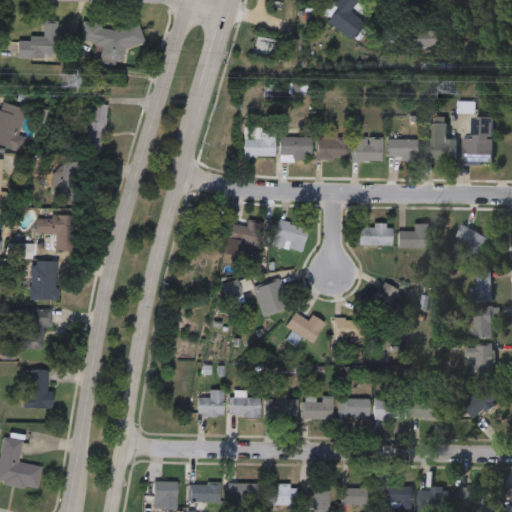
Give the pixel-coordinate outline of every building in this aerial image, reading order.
[(322,19),(334,0),(357,0),(349,12),(362,21),(351,38),(322,19)] [(139,21),(145,42),(124,48),(124,61),(102,59),(101,55),(102,42),(81,41),(82,20),(103,22),(104,28),(114,29),(139,21)] [(46,48),(45,22),(57,21),(57,48),(46,48)] [(399,49),(399,27),(435,27),(435,49),(399,49)] [(0,143),(0,105),(2,100),(28,109),(20,132),(26,135),(21,151),(0,143)] [(108,103),(102,150),(84,148),(89,101),(108,103)] [(493,117),(492,165),(461,164),(461,138),(473,139),(473,117),(493,117)] [(424,123),(445,123),(445,139),(456,139),(456,160),(424,160),(424,123)] [(315,137),(321,137),(321,128),(337,128),(337,137),(345,137),(344,158),(314,158),(315,137)] [(243,156),(243,136),(273,136),(273,156),(243,156)] [(310,136),(310,157),(278,157),(278,136),(310,136)] [(380,160),(350,160),(350,136),(380,136),(380,160)] [(418,158),(387,158),(387,138),(418,138),(418,158)] [(511,160),(497,160),(497,140),(511,140),(511,160)] [(57,186),(54,186),(53,160),(78,160),(78,200),(58,201),(57,186)] [(38,234),(38,215),(75,215),(75,250),(57,250),(57,234),(38,234)] [(245,226),(247,219),(263,223),(257,246),(227,238),(231,222),(245,226)] [(299,253),(270,243),(279,219),(308,229),(299,253)] [(391,245),(358,244),(359,224),(391,225),(391,245)] [(429,224),(429,247),(396,247),(396,230),(413,230),(413,224),(429,224)] [(454,238),(459,225),(488,237),(477,262),(460,255),(465,243),(454,238)] [(31,300),(31,261),(58,261),(58,300),(31,300)] [(473,288),(473,271),(490,271),(490,301),(468,301),(468,288),(473,288)] [(287,307),(264,316),(253,288),(277,279),(287,307)] [(391,315),(369,299),(383,280),(397,290),(391,299),(398,304),(391,315)] [(492,337),(471,337),(471,308),(492,308),(492,337)] [(53,310),(53,326),(44,326),(44,347),(16,347),(17,309),(53,310)] [(311,313),(324,323),(311,343),(285,326),(295,312),(307,320),(311,313)] [(364,341),(333,341),(333,319),(364,319),(364,341)] [(463,356),(463,345),(492,345),(492,374),(472,374),(472,356),(463,356)] [(48,391),(53,391),(53,407),(27,407),(27,369),(48,369),(48,391)] [(460,404),(485,383),(498,399),(474,419),(460,404)] [(196,414),(196,397),(208,397),(208,389),(222,389),(222,414),(196,414)] [(259,415),(228,415),(228,395),(259,395),(259,415)] [(301,418),(301,395),(317,395),(331,395),(331,418),(301,418)] [(265,397),(295,397),(295,416),(265,416),(265,397)] [(368,397),(368,416),(336,416),(336,397),(368,397)] [(405,417),(373,417),(373,398),(405,398),(405,417)] [(440,419),(410,419),(410,399),(440,399),(440,419)] [(41,465),(38,488),(0,482),(0,459),(3,437),(22,439),(19,462),(41,465)] [(152,509),(152,480),(176,480),(176,509),(152,509)] [(185,501),(185,483),(218,483),(218,501),(185,501)] [(227,508),(227,483),(251,483),(251,508),(227,508)] [(305,499),(305,483),(328,483),(328,511),(311,511),(311,499),(305,499)] [(263,485),(295,485),(295,504),(263,504),(263,485)] [(340,504),(340,485),(372,485),(372,504),(340,504)] [(410,485),(410,508),(380,508),(380,485),(410,485)] [(482,509),(459,509),(459,486),(482,486),(482,509)] [(420,487),(448,487),(448,506),(420,506),(420,487)]
